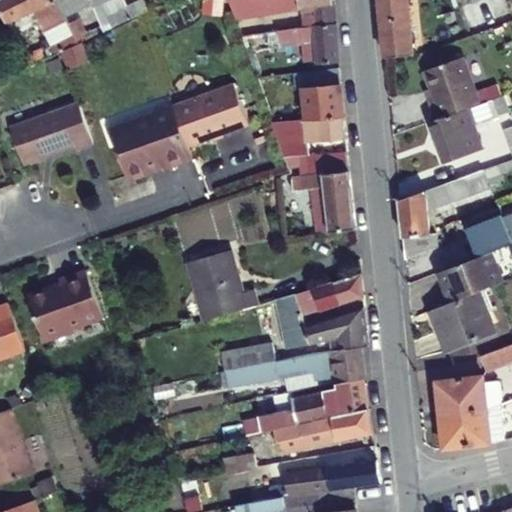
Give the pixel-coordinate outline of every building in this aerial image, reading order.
[(50,0),(6,0),(0,3),(0,22),(8,39),(36,26),(40,34),(62,24),(50,0)] [(90,11),(85,0),(50,0),(62,24),(77,17),(90,11)] [(85,0),(90,11),(99,28),(132,13),(126,1),(118,5),(115,0),(85,0)] [(406,0),(377,0),(384,61),(411,59),(406,0)] [(311,21),(334,18),(332,2),(307,5),(309,21),(311,21)] [(77,17),(62,24),(70,42),(79,38),(85,35),(77,17)] [(314,50),(337,48),(334,18),(311,21),(314,50)] [(282,32),(292,30),(292,23),(282,25),(282,32)] [(70,42),(58,47),(66,67),(87,59),(79,38),(70,42)] [(429,106),(435,123),(478,108),(462,62),(423,75),(434,104),(429,106)] [(305,113),(343,108),(340,75),(303,80),(305,113)] [(232,80),(171,101),(185,143),(247,121),(232,80)] [(171,101),(168,95),(153,100),(149,108),(118,119),(111,135),(124,172),(130,174),(147,168),(146,163),(158,159),(160,166),(190,156),(185,143),(171,101)] [(491,104),(496,122),(510,118),(504,99),(491,104)] [(92,137),(79,101),(10,127),(22,160),(75,140),(76,144),(92,137)] [(435,123),(433,124),(445,161),(486,147),(479,129),(496,122),(491,104),(478,108),(435,123)] [(346,133),(343,108),(305,113),(271,118),(275,130),(306,126),(308,137),(346,133)] [(511,124),(498,129),(508,161),(511,159),(511,124)] [(333,144),(335,158),(348,156),(346,142),(333,144)] [(320,234),(360,228),(348,156),(335,158),(333,144),(306,148),(310,174),(293,177),(295,190),(313,187),(320,234)] [(273,173),(247,181),(250,191),(276,183),(273,173)] [(403,204),(414,234),(438,225),(428,195),(403,204)] [(497,205),(460,218),(473,256),(486,251),(511,243),(497,205)] [(473,256),(432,271),(443,302),(478,289),(498,283),(486,251),(473,256)] [(233,255),(184,265),(203,321),(256,304),(251,287),(240,291),(232,267),(234,266),(233,255)] [(362,303),(361,274),(294,295),(301,332),(324,324),(322,313),(362,303)] [(59,289),(27,300),(44,346),(74,335),(73,331),(101,321),(85,275),(58,284),(59,289)] [(427,308),(441,345),(492,326),(478,289),(443,302),(427,308)] [(301,332),(294,295),(276,301),(289,352),(334,342),(336,355),(355,351),(364,349),(362,311),(324,324),(301,332)] [(0,363),(24,355),(7,307),(0,309),(0,363)] [(511,338),(468,354),(474,369),(511,355),(511,338)] [(333,387),(360,381),(355,351),(336,355),(262,371),(264,386),(304,378),(307,392),(333,387)] [(438,384),(441,421),(480,418),(495,412),(492,388),(477,390),(476,379),(438,384)] [(272,432),(365,411),(360,381),(333,387),(333,396),(288,406),(289,415),(253,423),(255,436),(272,432)] [(248,404),(250,413),(261,411),(259,402),(248,404)] [(0,485),(34,475),(13,410),(0,413),(0,485)] [(276,456),(369,436),(365,411),(272,432),(276,456)] [(441,421),(445,457),(498,451),(495,412),(480,418),(441,421)] [(252,452),(223,458),(226,475),(256,470),(252,452)] [(377,484),(373,459),(323,467),(326,492),(347,489),(377,484)] [(282,485),(264,487),(266,501),(311,492),(312,494),(326,492),(323,467),(281,474),(282,485)] [(351,511),(347,489),(326,492),(312,494),(314,511),(351,511)] [(37,511),(33,501),(0,511),(37,511)]
